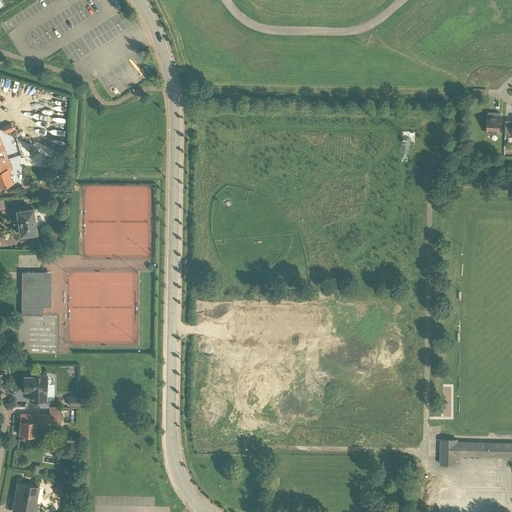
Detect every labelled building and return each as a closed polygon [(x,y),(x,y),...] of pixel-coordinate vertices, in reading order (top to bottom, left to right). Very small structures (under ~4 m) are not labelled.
[(501,113),(491,112),(488,112),(487,133),(499,134),(501,113)] [(0,186),(13,182),(9,170),(12,169),(0,136),(0,186)] [(20,234),(36,232),(33,208),(16,210),(20,234)] [(44,272),(32,271),(22,271),(21,315),(43,315),(44,272)] [(29,401),(47,401),(47,384),(48,383),(50,381),(50,378),(47,376),(47,374),(34,374),(34,376),(24,376),(24,392),(29,392),(29,401)] [(81,396),(78,396),(70,396),(70,406),(81,406),(81,396)] [(36,435),(36,419),(61,419),(61,405),(49,405),(49,412),(21,412),(20,428),(18,429),(18,431),(19,432),(19,435),(36,435)] [(458,438),(441,438),(441,464),(457,464),(457,455),(511,456),(511,442),(458,441),(458,438)] [(40,487),(28,484),(18,482),(13,510),(21,511),(37,511),(39,502),(37,502),(40,487)]
